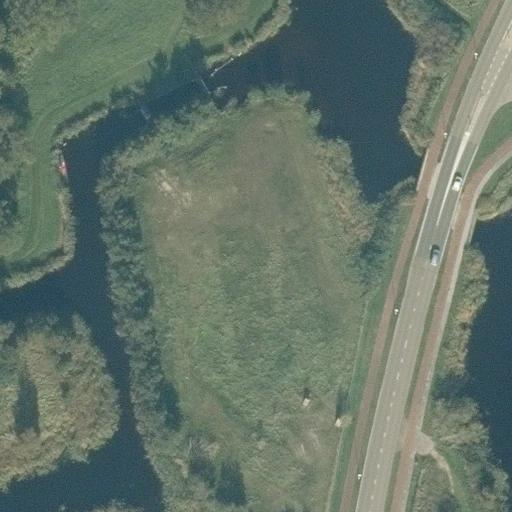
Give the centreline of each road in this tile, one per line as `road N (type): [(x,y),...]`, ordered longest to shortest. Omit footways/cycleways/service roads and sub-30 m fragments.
road 1 (tertiary): [(371,511),(452,177)]
road 2 (tertiary): [(511,12),(459,136),(452,177)]
road 3 (tertiary): [(452,177),(511,63)]
